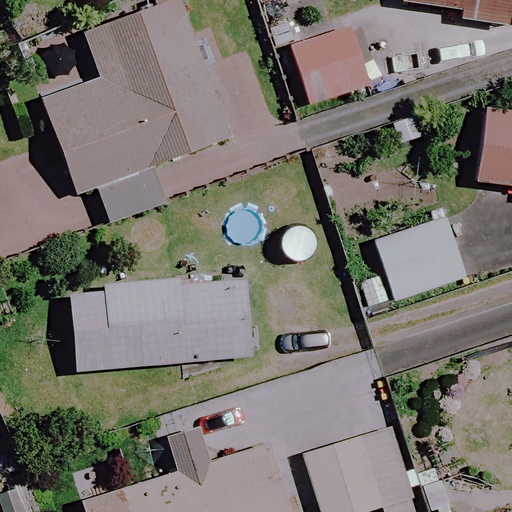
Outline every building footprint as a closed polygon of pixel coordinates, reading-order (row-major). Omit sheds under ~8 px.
[(511,0),(407,0),(407,5),(459,11),(457,21),(506,27),(508,16),(511,16),(511,0)] [(228,139),(174,1),(80,37),(98,84),(40,106),(76,198),(93,192),(107,228),(163,206),(149,170),(228,139)] [(351,30),(284,51),(302,109),(370,87),(351,30)] [(474,188),(511,191),(511,115),(482,113),(474,188)] [(465,279),(444,219),(371,244),(391,304),(465,279)] [(0,261),(9,258),(0,234),(0,261)] [(98,298),(66,301),(71,373),(252,359),(245,266),(96,278),(98,298)] [(366,440),(300,459),(314,511),(384,511),(386,511),(366,440)] [(75,510),(76,511),(284,511),(265,450),(75,510)]
